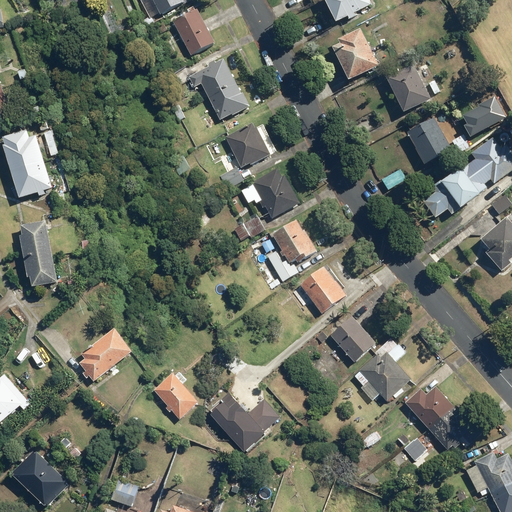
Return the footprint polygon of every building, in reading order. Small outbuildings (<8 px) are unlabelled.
[(152,0),(159,14),(183,2),(182,0),(152,0)] [(369,0),(326,0),(338,22),(372,4),(369,0)] [(196,9),(172,21),(190,55),(214,43),(196,9)] [(340,44),(333,48),(349,81),(379,66),(361,29),(338,40),(340,44)] [(194,87),(201,83),(219,120),(231,114),(232,115),(249,106),(242,92),(241,93),(224,59),(188,76),(194,87)] [(415,64),(388,78),(406,113),(433,99),(415,64)] [(0,119),(14,115),(0,71),(0,119)] [(444,91),(437,79),(430,83),(437,95),(444,91)] [(178,104),(171,107),(177,120),(184,117),(178,104)] [(499,104),(484,113),(491,125),(506,116),(499,104)] [(436,118),(409,133),(427,165),(453,151),(436,118)] [(225,171),(218,174),(225,188),(243,180),(237,168),(240,166),(241,167),(249,163),(250,165),(270,154),(253,122),(225,137),(231,148),(217,155),(225,171)] [(9,147),(7,147),(24,201),(56,191),(39,137),(33,138),(31,131),(7,139),(9,147)] [(465,134),(453,141),(461,153),(472,146),(465,134)] [(438,194),(426,202),(439,219),(450,210),(454,216),(465,208),(466,209),(484,196),(482,194),(490,188),(487,184),(492,180),(495,184),(511,171),(511,150),(508,145),(503,149),(495,138),(473,154),(477,161),(450,181),(448,177),(434,188),(438,194)] [(183,155),(171,161),(178,175),(191,168),(183,155)] [(399,168),(381,179),(388,189),(406,178),(399,168)] [(278,169),(252,182),(272,218),(300,203),(285,175),(282,177),(278,169)] [(58,193),(60,203),(72,201),(70,191),(58,193)] [(511,202),(506,194),(492,205),(500,215),(511,205),(511,202)] [(258,216),(234,228),(241,241),(265,230),(258,216)] [(511,219),(511,218),(484,241),(493,251),(489,254),(505,271),(511,264),(511,219)] [(27,278),(30,278),(32,288),(57,283),(46,221),(21,226),(22,235),(20,236),(27,278)] [(298,221),(273,235),(287,258),(273,266),(282,281),(299,272),(293,262),(300,258),(301,260),(318,251),(305,229),(303,230),(298,221)] [(84,233),(83,248),(94,248),(94,233),(84,233)] [(325,267),(301,284),(323,313),(346,296),(325,267)] [(353,315),(331,335),(356,363),(378,343),(353,315)] [(90,357),(83,362),(97,381),(137,351),(119,327),(86,352),(90,357)] [(376,356),(354,377),(363,387),(368,381),(387,402),(413,380),(396,361),(406,353),(398,345),(397,346),(391,339),(374,354),(376,356)] [(177,372),(158,389),(183,419),(203,402),(177,372)] [(0,381),(0,421),(20,404),(0,381)] [(422,389),(406,404),(449,450),(474,427),(436,387),(427,395),(422,389)] [(219,406),(206,416),(214,425),(212,427),(239,458),(259,440),(236,413),(230,419),(219,406)] [(265,407),(249,421),(265,438),(281,424),(265,407)] [(431,452),(420,438),(407,448),(418,462),(431,452)] [(70,452),(77,461),(84,454),(77,446),(70,452)] [(15,474),(14,475),(45,506),(47,504),(48,506),(69,485),(67,483),(68,482),(37,451),(35,453),(34,452),(13,473),(15,474)] [(479,493),(489,488),(500,511),(511,511),(511,458),(510,454),(498,459),(494,453),(475,462),(477,465),(470,468),(475,478),(472,480),(479,493)] [(228,462),(213,458),(210,471),(224,475),(228,462)] [(121,479),(114,499),(134,506),(141,486),(121,479)]
